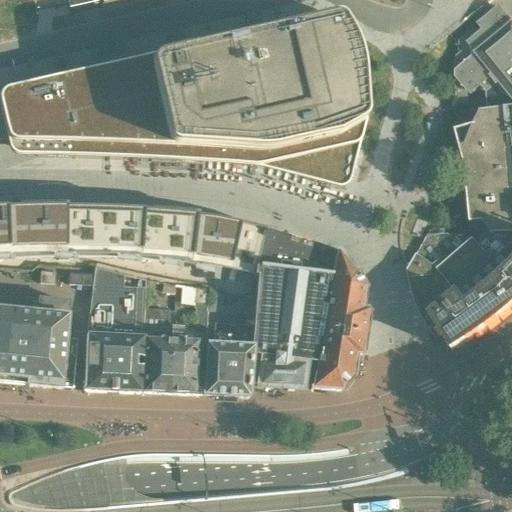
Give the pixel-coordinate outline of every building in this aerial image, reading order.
[(468,18),(484,5),(487,3),(485,0),(391,0),(446,13),(448,7),(462,11),(468,18)] [(459,69),(456,71),(456,91),(458,91),(467,93),(473,94),(481,88),(486,94),(488,111),(511,108),(511,21),(511,22),(499,8),(478,25),(483,31),(468,44),(470,46),(456,57),(456,65),(459,69)] [(363,120),(360,76),(358,61),(354,46),(346,31),(342,24),(340,22),(339,20),(337,19),(335,17),(333,17),(330,16),(328,16),(7,88),(5,88),(3,89),(1,90),(0,91),(0,115),(5,140),(7,149),(8,151),(9,153),(11,154),(12,156),(14,157),(16,157),(18,157),(38,158),(74,158),(97,159),(118,160),(144,161),(186,163),(251,168),(255,168),(258,169),(335,189),(337,189),(339,189),(341,189),(342,188),(344,187),(346,186),(347,184),(348,182),(349,180),(361,134),(362,129),(363,125),(363,120)] [(467,104),(467,93),(458,91),(458,103),(467,104)] [(511,108),(488,111),(481,112),(481,114),(473,126),(455,131),(461,155),(511,150),(511,108)] [(511,193),(511,150),(461,155),(465,168),(467,167),(467,172),(466,172),(465,173),(464,173),(464,174),(463,175),(463,176),(463,178),(464,180),(466,181),(467,181),(468,185),(466,186),(468,198),(511,193)] [(511,193),(468,198),(468,201),(470,224),(483,223),(487,229),(490,233),(490,234),(511,233),(511,193)] [(224,269),(227,269),(238,226),(226,223),(214,221),(203,219),(191,217),(179,216),(167,215),(155,214),(143,213),(131,213),(119,212),(107,212),(95,211),(83,211),(71,211),(59,211),(47,211),(35,211),(23,212),(11,212),(0,212),(0,259),(1,259),(13,258),(25,258),(37,258),(49,257),(61,257),(73,257),(85,257),(105,257),(125,258),(145,260),(165,261),(189,263),(201,265),(213,267),(224,269)] [(417,221),(411,235),(420,239),(426,224),(417,221)] [(255,300),(253,327),(249,383),(257,384),(257,388),(301,391),(302,389),(310,389),(337,254),(336,253),(319,245),(287,236),(265,230),(258,256),(257,274),(255,300)] [(511,233),(490,234),(486,234),(449,235),(428,235),(408,271),(410,281),(412,291),(414,299),(417,306),(420,313),(425,322),(432,334),(438,339),(442,338),(447,341),(447,342),(447,343),(448,344),(453,351),(478,334),(487,328),(502,317),(509,311),(511,308),(511,233)] [(350,377),(353,357),(353,355),(359,356),(361,354),(361,353),(366,315),(367,314),(365,311),(365,312),(360,311),(363,290),(364,289),(362,286),(361,286),(356,275),(354,272),(337,254),(310,389),(310,390),(339,392),(350,377)] [(93,269),(86,336),(83,390),(83,392),(139,395),(143,338),(141,338),(143,290),(122,289),(122,276),(93,269)] [(40,271),(39,283),(53,284),(54,273),(40,271)] [(69,274),(67,285),(89,287),(90,276),(69,274)] [(195,310),(194,330),(193,343),(191,370),(190,370),(189,388),(190,388),(190,398),(195,398),(201,398),(206,336),(208,292),(208,291),(195,289),(193,304),(193,309),(195,310)] [(9,313),(8,313),(1,378),(27,380),(27,386),(72,391),(76,342),(63,341),(67,302),(37,299),(37,300),(10,297),(9,313)] [(144,309),(143,325),(143,338),(139,395),(167,396),(174,329),(174,312),(167,311),(144,309)] [(0,377),(1,378),(8,313),(0,311),(0,377)] [(206,336),(201,398),(212,398),(212,399),(235,400),(235,399),(247,400),(249,383),(253,327),(214,324),(213,337),(206,336)] [(193,343),(194,330),(182,330),(182,329),(174,329),(167,396),(190,398),(190,388),(189,388),(190,370),(191,370),(193,343)] [(125,465),(122,458),(97,463),(65,471),(19,489),(10,494),(9,499),(16,507),(31,509),(48,511),(78,511),(106,510),(160,506),(159,501),(148,499),(135,494),(126,487),(123,482),(122,476),(124,470),(125,465)]
